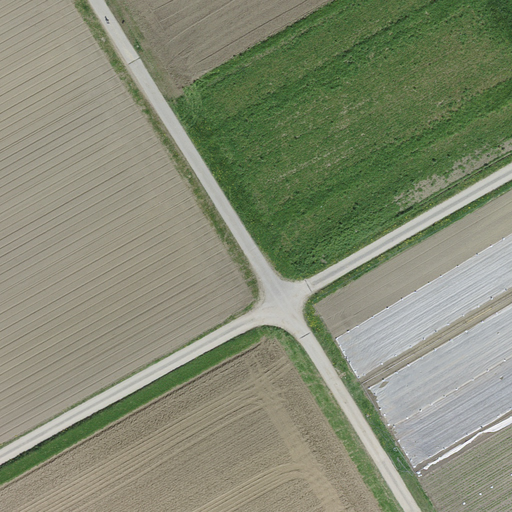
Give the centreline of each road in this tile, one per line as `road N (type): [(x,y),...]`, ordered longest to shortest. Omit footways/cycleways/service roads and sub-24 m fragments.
road 1 (track): [(0,453),(511,167)]
road 2 (track): [(96,0),(371,450)]
